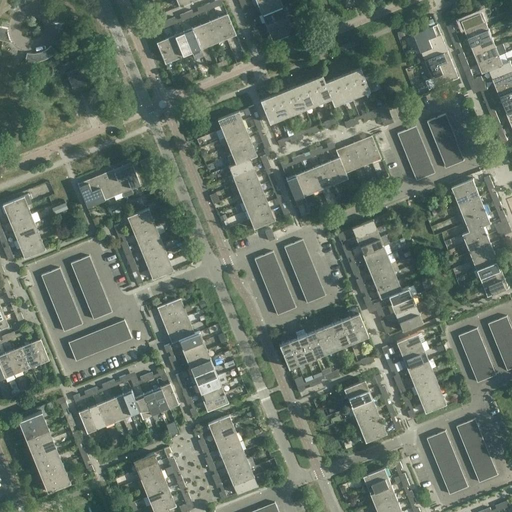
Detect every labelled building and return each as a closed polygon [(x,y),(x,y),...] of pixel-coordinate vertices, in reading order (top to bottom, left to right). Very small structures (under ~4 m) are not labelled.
[(282,6),(279,0),(271,0),(259,5),(262,14),(282,6)] [(248,7),(245,1),(240,3),(242,9),(248,7)] [(212,9),(209,3),(203,5),(205,11),(212,9)] [(205,11),(203,5),(197,8),(199,14),(205,11)] [(285,15),(282,6),(262,14),(266,23),(285,15)] [(194,16),(193,13),(192,10),(186,13),(188,18),(194,16)] [(485,20),(482,12),(483,12),(482,11),(461,19),(461,20),(462,20),(466,28),(485,20)] [(252,18),(250,12),(244,14),(247,20),(252,18)] [(188,18),(186,13),(180,15),(182,21),(188,18)] [(236,34),(227,13),(226,13),(227,14),(218,18),(226,37),(235,34),(235,35),(236,34)] [(289,24),(285,15),(266,23),(269,31),(289,24)] [(177,23),(176,20),(174,17),(168,20),(171,25),(177,23)] [(226,37),(218,18),(210,21),(217,40),(226,37)] [(255,24),(252,18),(247,20),(249,27),(255,24)] [(171,25),(168,20),(162,22),(164,28),(171,25)] [(489,29),(485,20),(466,28),(469,37),(489,29)] [(217,40),(210,21),(201,25),(209,44),(217,40)] [(157,24),(151,27),(153,32),(159,30),(157,24)] [(294,32),(293,32),(292,32),(289,24),(269,31),(273,40),(272,40),(272,41),(294,32)] [(455,30),(452,24),(446,26),(449,32),(455,30)] [(209,44),(201,25),(192,28),(200,48),(209,44)] [(429,39),(440,34),(437,26),(438,25),(437,25),(414,34),(414,35),(415,34),(422,52),(433,47),(429,39)] [(200,48),(192,28),(183,32),(191,51),(200,48)] [(259,36),(257,29),(251,32),(254,38),(259,36)] [(492,38),(489,29),(469,37),(473,46),(492,38)] [(191,51),(183,32),(175,35),(183,55),(191,51)] [(447,52),(440,34),(429,39),(433,47),(422,52),(426,60),(447,52)] [(183,55),(175,35),(166,39),(174,58),(183,55)] [(459,41),(457,35),(451,37),(454,43),(459,41)] [(262,42),(259,36),(254,38),(256,44),(262,42)] [(496,47),(492,38),(473,46),(476,54),(496,47)] [(174,58),(166,39),(158,42),(157,41),(156,42),(165,63),(166,63),(165,62),(174,58)] [(462,47),(459,41),(454,43),(456,49),(462,47)] [(55,53),(57,51),(51,46),(50,46),(48,48),(46,50),(44,51),(43,51),(41,52),(40,53),(38,53),(36,53),(35,54),(33,54),(31,54),(29,54),(27,53),(25,61),(27,61),(29,62),(32,62),(33,62),(36,62),(38,61),(40,61),(42,60),(44,60),(47,59),(49,58),(50,57),(52,55),(54,54),(55,53)] [(499,55),(496,47),(476,54),(480,63),(499,55)] [(444,73),(440,65),(451,60),(447,52),(426,60),(433,78),(444,73)] [(466,59),(464,52),(458,55),(461,61),(466,59)] [(503,64),(499,55),(480,63),(483,72),(482,72),(483,73),(490,70),(503,64)] [(469,65),(466,59),(461,61),(463,67),(469,65)] [(458,78),(452,64),(451,60),(440,65),(444,73),(433,78),(436,86),(435,87),(436,87),(459,78),(459,77),(458,78)] [(511,70),(511,67),(510,62),(511,62),(511,61),(503,64),(490,70),(494,78),(511,70)] [(370,90),(365,78),(360,67),(359,67),(360,68),(351,72),(360,93),(368,90),(369,91),(370,90)] [(66,73),(72,89),(86,83),(79,68),(66,73)] [(473,76),(471,70),(465,72),(468,78),(473,76)] [(511,80),(511,70),(494,78),(497,87),(511,80)] [(360,93),(351,72),(343,75),(351,97),(360,93)] [(330,97),(325,82),(322,74),(321,74),(322,75),(313,79),(322,100),(330,97)] [(351,97),(343,75),(334,79),(342,100),(351,97)] [(484,82),(481,76),(476,78),(478,84),(484,82)] [(322,100),(313,79),(304,82),(313,104),(322,100)] [(334,79),(325,82),(330,97),(334,105),(334,104),(342,100),(334,79)] [(511,91),(511,80),(497,87),(501,96),(511,91)] [(313,104),(304,82),(296,86),(304,107),(313,104)] [(486,88),(484,82),(478,84),(481,91),(486,88)] [(304,107),(296,86),(287,89),(296,111),(304,107)] [(296,111),(287,89),(278,93),(287,114),(296,111)] [(511,101),(511,91),(501,96),(504,104),(511,101)] [(287,114),(278,93),(270,97),(278,118),(287,114)] [(491,100),(488,94),(483,96),(485,102),(491,100)] [(278,118),(270,97),(261,100),(261,99),(260,99),(269,123),(270,122),(270,121),(278,118)] [(493,106),(491,100),(485,102),(488,108),(493,106)] [(256,111),(254,105),(248,107),(251,114),(256,111)] [(393,122),(389,111),(387,105),(376,109),(383,126),(393,122)] [(376,116),(375,113),(374,110),(368,113),(370,118),(376,116)] [(444,110),(425,117),(445,167),(464,159),(444,110)] [(242,120),(238,112),(239,111),(217,119),(218,120),(219,120),(222,128),(242,120)] [(498,117),(495,111),(490,113),(492,119),(498,117)] [(261,123),(258,117),(253,119),(255,125),(261,123)] [(338,123),(336,117),(330,120),(332,125),(338,123)] [(359,123),(358,120),(356,117),(350,120),(353,125),(359,123)] [(500,123),(498,117),(492,119),(495,125),(500,123)] [(245,129),(242,120),(222,128),(226,137),(245,129)] [(332,125),(330,120),(324,122),(326,128),(332,125)] [(415,122),(396,129),(416,178),(434,171),(415,122)] [(263,129),(261,123),(255,125),(258,131),(263,129)] [(321,130),(318,124),(312,127),(315,132),(321,130)] [(315,132),(312,127),(306,129),(308,135),(315,132)] [(505,134),(503,128),(497,131),(499,137),(505,134)] [(249,138),(245,129),(226,137),(229,146),(249,138)] [(303,137),(301,131),(295,134),(297,139),(303,137)] [(268,140),(265,134),(260,136),(262,142),(268,140)] [(297,139),(295,134),(289,136),(291,142),(297,139)] [(508,141),(505,134),(499,137),(502,143),(508,141)] [(381,158),(372,135),(371,135),(371,136),(363,140),(371,161),(380,158),(380,159),(381,158)] [(252,146),(249,138),(229,146),(233,154),(252,146)] [(286,144),(285,141),(283,139),(277,141),(280,147),(286,144)] [(270,146),(268,141),(268,140),(262,142),(265,148),(270,146)] [(371,161),(363,140),(354,143),(363,165),(371,161)] [(335,147),(333,142),(327,144),(329,150),(335,147)] [(363,165),(354,143),(345,147),(354,168),(363,165)] [(226,148),(232,163),(235,162),(229,146),(226,148)] [(257,155),(257,154),(256,155),(252,146),(233,154),(236,163),(237,164),(249,159),(257,155)] [(324,152),(322,149),(321,146),(315,149),(317,154),(324,152)] [(354,168),(345,147),(337,150),(336,149),(336,150),(339,157),(340,157),(345,172),(354,168)] [(317,154),(315,149),(309,151),(311,157),(317,154)] [(306,159),(304,153),(292,158),(294,164),(306,159)] [(268,161),(266,155),(260,157),(263,163),(268,161)] [(348,178),(345,172),(340,157),(339,157),(330,161),(338,180),(347,177),(347,178),(348,178)] [(252,167),(249,159),(237,164),(236,163),(228,166),(229,167),(230,167),(233,175),(252,167)] [(289,166),(288,163),(286,160),(280,163),(283,168),(289,166)] [(271,167),(268,161),(263,163),(265,169),(271,167)] [(338,180),(330,161),(322,164),(330,184),(338,180)] [(141,185),(131,162),(130,162),(131,163),(113,170),(118,181),(127,177),(131,188),(139,184),(140,185),(141,185)] [(330,184),(322,164),(313,168),(321,187),(330,184)] [(256,176),(252,167),(233,175),(237,184),(256,176)] [(321,187),(313,168),(304,172),(312,191),(321,187)] [(131,188),(127,177),(118,181),(113,170),(105,174),(113,195),(131,188)] [(275,178),(273,172),(267,174),(270,180),(275,178)] [(312,191),(304,172),(295,175),(303,194),(312,191)] [(113,195),(105,174),(87,181),(92,191),(100,188),(105,198),(113,195)] [(303,194),(295,175),(287,178),(287,177),(286,178),(294,199),(295,199),(295,198),(303,194)] [(492,182),(489,175),(484,178),(486,184),(492,182)] [(259,184),(256,176),(237,184),(240,192),(259,184)] [(278,184),(275,178),(270,180),(272,186),(278,184)] [(476,188),(473,179),(474,179),(473,178),(452,187),(452,188),(453,187),(457,196),(476,188)] [(105,198),(100,188),(92,191),(87,181),(79,184),(78,183),(87,207),(88,206),(88,205),(105,198)] [(494,188),(492,182),(486,184),(489,190),(494,188)] [(263,193),(259,184),(240,192),(244,201),(263,193)] [(480,197),(476,188),(457,196),(460,204),(480,197)] [(282,196),(280,189),(274,192),(277,198),(282,196)] [(267,202),(263,193),(244,201),(247,210),(267,202)] [(499,199),(497,193),(491,195),(493,201),(499,199)] [(27,205),(23,197),(24,196),(24,195),(2,204),(3,205),(4,205),(7,213),(27,205)] [(285,202),(282,196),(277,198),(279,204),(285,202)] [(483,205),(480,197),(460,204),(464,213),(483,205)] [(501,205),(499,199),(493,201),(496,207),(501,205)] [(57,212),(68,208),(65,200),(54,204),(57,212)] [(270,211),(267,202),(247,210),(251,218),(270,211)] [(30,214),(27,205),(7,213),(11,222),(30,214)] [(487,214),(483,205),(464,213),(467,222),(487,214)] [(289,213),(287,207),(281,209),(284,215),(289,213)] [(151,217),(148,209),(149,209),(149,208),(127,216),(128,217),(129,217),(132,225),(151,217)] [(506,216),(504,210),(498,213),(501,219),(506,216)] [(275,219),(274,219),(270,211),(251,218),(254,227),(253,227),(254,228),(275,219)] [(34,223),(30,214),(11,222),(14,230),(34,223)] [(492,223),(491,222),(490,223),(487,214),(467,222),(471,230),(471,231),(484,226),(492,223)] [(155,226),(151,217),(132,225),(136,234),(155,226)] [(376,229),(372,220),(373,220),(373,219),(352,228),(353,228),(356,236),(376,229)] [(503,228),(500,222),(495,224),(497,231),(503,228)] [(37,231),(34,223),(14,230),(18,239),(37,231)] [(122,229),(119,223),(113,225),(116,232),(122,229)] [(158,235),(155,226),(136,234),(139,243),(158,235)] [(487,235),(484,226),(471,231),(471,230),(463,234),(464,234),(468,242),(487,235)] [(505,234),(503,228),(497,231),(500,237),(505,234)] [(124,235),(122,229),(116,232),(118,238),(124,235)] [(275,238),(273,233),(271,229),(265,231),(269,241),(275,238)] [(379,237),(376,229),(356,236),(360,245),(379,237)] [(41,240),(37,231),(18,239),(21,248),(41,240)] [(345,238),(343,232),(337,234),(339,240),(345,238)] [(162,244),(158,235),(139,243),(143,251),(162,244)] [(491,243),(487,235),(468,242),(471,251),(491,243)] [(383,246),(379,237),(360,245),(363,254),(383,246)] [(303,238),(284,246),(307,302),(326,295),(303,238)] [(45,249),(45,248),(44,248),(41,240),(21,248),(25,256),(24,257),(24,258),(45,249)] [(510,246),(507,240),(502,242),(504,248),(510,246)] [(129,247),(126,241),(121,243),(123,249),(129,247)] [(350,249),(347,243),(342,245),(344,252),(350,249)] [(494,252),(491,243),(471,251),(475,260),(494,252)] [(165,252),(162,244),(143,251),(146,260),(165,252)] [(11,252),(9,246),(3,248),(6,254),(11,252)] [(386,255),(383,246),(363,254),(367,263),(386,255)] [(131,253),(129,247),(123,249),(125,255),(131,253)] [(352,255),(350,249),(344,252),(347,258),(352,255)] [(274,250),(256,257),(277,314),(296,307),(274,250)] [(14,258),(11,252),(6,254),(8,260),(14,258)] [(169,261),(165,252),(146,260),(150,269),(169,261)] [(498,261),(494,252),(475,260),(478,269),(498,261)] [(89,254),(71,261),(93,316),(112,309),(89,254)] [(390,263),(386,255),(367,263),(370,271),(390,263)] [(136,264),(133,258),(128,260),(130,266),(136,264)] [(173,270),(173,269),(172,269),(169,261),(150,269),(153,277),(152,277),(152,278),(173,270)] [(357,267),(354,261),(349,263),(351,269),(357,267)] [(501,269),(498,261),(478,269),(482,277),(501,269)] [(393,272),(390,263),(370,271),(374,280),(393,272)] [(138,270),(136,264),(130,266),(133,272),(138,270)] [(59,266),(41,273),(63,329),(82,321),(59,266)] [(359,273),(357,267),(351,269),(354,275),(359,273)] [(505,278),(501,269),(482,277),(485,286),(505,278)] [(397,281),(393,272),(374,280),(378,289),(397,281)] [(143,282),(140,275),(135,278),(137,284),(143,282)] [(9,284),(7,278),(6,278),(1,280),(3,286),(9,284)] [(364,284),(361,278),(356,280),(358,286),(364,284)] [(510,287),(509,287),(509,286),(508,287),(505,278),(485,286),(489,294),(488,295),(488,296),(510,287)] [(388,294),(400,289),(397,281),(378,289),(381,297),(380,297),(380,298),(388,295),(388,294)] [(11,290),(9,284),(3,286),(6,292),(11,290)] [(366,290),(364,284),(358,286),(361,292),(366,290)] [(411,296),(408,287),(409,287),(408,286),(400,289),(388,294),(388,295),(392,304),(411,296)] [(16,301),(14,295),(8,297),(11,303),(16,301)] [(371,302),(368,295),(363,298),(365,304),(371,302)] [(415,304),(411,296),(392,304),(395,312),(415,304)] [(183,307),(180,299),(181,299),(180,298),(157,307),(157,308),(158,308),(162,316),(183,307)] [(19,307),(16,301),(11,303),(13,310),(19,307)] [(382,308),(379,302),(373,304),(376,310),(382,308)] [(418,313),(415,304),(395,312),(399,321),(418,313)] [(165,325),(187,316),(183,307),(162,316),(165,325)] [(384,314),(382,308),(376,310),(378,316),(384,314)] [(368,335),(359,312),(358,312),(358,313),(350,317),(358,338),(367,335),(367,336),(368,335)] [(23,319),(21,313),(15,315),(18,321),(23,319)] [(423,322),(423,321),(422,322),(418,313),(399,321),(402,329),(401,330),(402,331),(423,322)] [(511,327),(507,314),(488,321),(507,368),(511,365),(511,327)] [(0,328),(9,325),(8,325),(8,324),(7,325),(4,316),(0,317),(0,328)] [(190,325),(187,316),(165,325),(169,333),(190,325)] [(358,338),(350,317),(341,320),(350,342),(358,338)] [(124,318),(68,341),(75,359),(131,336),(124,318)] [(389,325),(386,319),(381,321),(383,327),(389,325)] [(350,342),(341,320),(332,324),(341,345),(350,342)] [(33,330),(32,327),(31,324),(25,327),(27,332),(33,330)] [(201,329),(203,336),(221,331),(219,324),(201,329)] [(341,345),(332,324),(323,327),(332,349),(341,345)] [(194,334),(194,333),(190,325),(169,333),(172,342),(171,342),(172,343),(179,340),(194,334)] [(391,331),(389,325),(383,327),(386,334),(391,331)] [(478,326),(459,334),(478,380),(497,373),(478,326)] [(27,332),(25,327),(19,329),(21,335),(27,332)] [(332,349),(323,327),(315,331),(323,352),(332,349)] [(202,341),(199,332),(200,332),(200,331),(194,333),(194,334),(179,340),(183,349),(202,341)] [(323,352),(315,331),(306,334),(315,356),(323,352)] [(16,337),(14,332),(8,334),(10,340),(16,337)] [(420,342),(417,334),(418,334),(417,333),(396,341),(396,342),(397,342),(401,350),(420,342)] [(10,340),(8,334),(1,336),(4,342),(10,340)] [(315,356),(306,334),(297,338),(306,359),(315,356)] [(49,359),(40,338),(39,338),(40,339),(31,343),(39,362),(48,359),(48,360),(49,359)] [(306,359),(297,338),(289,341),(297,363),(306,359)] [(206,349),(202,341),(183,349),(186,357),(206,349)] [(297,363),(289,341),(280,345),(280,344),(279,344),(288,367),(289,367),(289,366),(297,363)] [(424,351),(420,342),(401,350),(404,359),(424,351)] [(39,362),(31,343),(23,346),(31,366),(39,362)] [(172,350),(169,344),(164,346),(166,352),(172,350)] [(31,366),(23,346),(14,350),(22,369),(31,366)] [(390,352),(387,346),(381,348),(384,354),(390,352)] [(209,358),(206,349),(186,357),(190,366),(209,358)] [(22,369),(14,350),(5,353),(13,373),(22,369)] [(427,360),(424,351),(404,359),(408,368),(427,360)] [(13,373),(5,353),(0,355),(0,365),(4,376),(13,373)] [(176,361),(174,355),(168,358),(171,364),(176,361)] [(375,361),(372,355),(366,358),(368,363),(375,361)] [(394,363),(392,357),(386,359),(389,365),(394,363)] [(213,367),(209,358),(190,366),(194,375),(213,367)] [(368,363),(366,358),(360,360),(362,366),(368,363)] [(431,368),(427,360),(408,368),(411,376),(431,368)] [(179,368),(176,361),(171,364),(173,370),(179,368)] [(357,368),(356,365),(355,362),(349,365),(351,370),(357,368)] [(397,369),(394,363),(389,365),(391,371),(397,369)] [(351,370),(349,365),(343,367),(345,373),(351,370)] [(216,375),(213,367),(194,375),(197,383),(216,375)] [(165,373),(163,368),(157,370),(159,376),(165,373)] [(434,377),(431,368),(411,376),(415,385),(434,377)] [(340,375),(339,372),(337,369),(331,372),(334,377),(340,375)] [(154,378),(153,375),(152,372),(146,375),(148,380),(154,378)] [(334,377),(331,372),(325,374),(327,380),(334,377)] [(183,379),(181,373),(175,375),(178,381),(183,379)] [(382,380),(380,374),(374,376),(377,382),(382,380)] [(401,381),(399,374),(393,377),(396,383),(401,381)] [(127,380),(125,375),(119,377),(121,383),(127,380)] [(148,380),(146,375),(140,377),(142,383),(148,380)] [(220,384),(216,375),(197,383),(201,392),(220,384)] [(322,382),(321,380),(320,376),(314,379),(316,384),(322,382)] [(438,386),(434,377),(415,385),(418,394),(438,386)] [(139,384),(138,381),(137,378),(131,381),(133,386),(139,384)] [(186,385),(183,379),(178,381),(180,387),(186,385)] [(316,384),(314,379),(308,381),(310,387),(316,384)] [(116,385),(115,382),(114,380),(108,382),(110,388),(116,385)] [(368,389),(364,381),(365,380),(343,388),(344,389),(345,389),(348,397),(368,389)] [(404,387),(401,381),(396,383),(398,389),(404,387)] [(110,388),(108,382),(102,384),(104,390),(110,388)] [(178,403),(173,390),(170,382),(169,382),(169,383),(161,387),(169,406),(177,403),(177,404),(178,403)] [(305,389),(304,386),(303,383),(296,386),(299,391),(305,389)] [(223,393),(220,384),(201,392),(204,401),(223,393)] [(387,392),(384,385),(379,388),(381,394),(387,392)] [(441,395),(438,386),(418,394),(422,403),(441,395)] [(99,392),(97,389),(96,387),(90,389),(92,395),(99,392)] [(169,406),(161,387),(152,390),(160,410),(169,406)] [(92,395),(90,389),(84,392),(86,397),(92,395)] [(139,410),(134,398),(135,397),(132,389),(131,390),(131,391),(123,394),(131,414),(139,410)] [(371,398),(368,389),(348,397),(352,406),(371,398)] [(160,410),(152,390),(143,394),(151,413),(160,410)] [(190,396),(188,390),(182,392),(185,399),(190,396)] [(389,398),(387,392),(381,394),(384,400),(389,398)] [(408,398),(406,392),(400,394),(403,400),(408,398)] [(228,402),(228,401),(227,401),(223,393),(204,401),(208,409),(207,410),(228,402)] [(81,399),(80,396),(79,394),(73,396),(75,402),(81,399)] [(131,414),(123,394),(114,398),(122,417),(131,414)] [(151,413),(143,394),(135,397),(134,398),(139,410),(142,418),(143,418),(143,417),(151,413)] [(446,404),(446,403),(445,403),(441,395),(422,403),(425,411),(424,411),(425,412),(446,404)] [(193,402),(190,396),(185,399),(187,405),(193,402)] [(66,401),(64,397),(54,400),(56,405),(60,404),(66,401)] [(122,417),(114,398),(105,401),(113,421),(122,417)] [(375,407),(371,398),(352,406),(355,415),(375,407)] [(411,404),(408,398),(403,400),(405,406),(411,404)] [(66,401),(60,404),(63,410),(68,408),(66,401)] [(113,421),(105,401),(97,405),(105,424),(113,421)] [(394,409),(391,403),(386,405),(388,411),(394,409)] [(105,424),(97,405),(88,408),(96,428),(105,424)] [(378,415),(375,407),(355,415),(359,423),(378,415)] [(96,428),(88,408),(79,412),(79,411),(78,411),(87,432),(88,432),(87,431),(96,428)] [(198,414),(195,408),(190,410),(192,416),(198,414)] [(396,415),(394,409),(388,411),(391,417),(396,415)] [(415,416),(413,409),(407,412),(410,418),(415,416)] [(44,420),(41,412),(42,412),(42,411),(18,420),(19,421),(20,421),(23,429),(44,420)] [(73,419),(70,413),(65,415),(67,421),(73,419)] [(232,424),(228,416),(229,415),(229,414),(208,423),(208,424),(209,423),(212,432),(232,424)] [(382,424),(378,415),(359,423),(362,432),(382,424)] [(476,417),(458,424),(481,481),(499,473),(476,417)] [(75,425),(73,419),(67,421),(70,427),(75,425)] [(27,438),(48,429),(44,420),(23,429),(27,438)] [(401,426),(399,422),(399,420),(393,423),(395,429),(401,426)] [(235,433),(232,424),(212,432),(216,441),(235,433)] [(387,433),(386,432),(385,432),(382,424),(362,432),(366,440),(365,441),(365,442),(387,433)] [(201,433),(199,427),(193,429),(196,436),(201,433)] [(51,438),(48,429),(27,438),(30,447),(51,438)] [(446,429),(427,437),(450,493),(469,486),(446,429)] [(80,436),(78,431),(77,430),(72,432),(74,439),(80,436)] [(239,442),(235,433),(216,441),(219,449),(239,442)] [(82,442),(80,436),(74,439),(77,445),(82,442)] [(55,447),(51,438),(30,447),(34,455),(55,447)] [(206,445),(203,438),(198,441),(200,447),(206,445)] [(242,450),(239,442),(219,449),(223,458),(242,450)] [(208,451),(206,445),(200,447),(203,453),(208,451)] [(172,452),(169,446),(164,449),(166,455),(172,452)] [(58,455),(55,447),(34,455),(37,464),(58,455)] [(87,454),(85,448),(79,450),(81,456),(87,454)] [(246,459),(242,450),(223,458),(226,467),(246,459)] [(157,461),(153,453),(154,453),(154,452),(133,460),(133,461),(134,461),(138,469),(157,461)] [(89,460),(87,454),(81,456),(84,462),(89,460)] [(62,464),(58,455),(37,464),(41,473),(62,464)] [(213,462),(210,456),(205,458),(207,464),(213,462)] [(176,464),(174,458),(168,460),(171,466),(176,464)] [(250,468),(246,459),(226,467),(230,475),(250,468)] [(160,470),(157,461),(138,469),(141,478),(160,470)] [(215,468),(213,462),(207,464),(210,470),(215,468)] [(403,468),(400,462),(395,464),(397,470),(403,468)] [(66,473),(62,464),(41,473),(44,481),(66,473)] [(179,470),(176,464),(171,466),(173,472),(179,470)] [(94,471),(92,465),(86,467),(89,473),(94,471)] [(388,477),(385,468),(386,468),(385,467),(364,476),(364,477),(365,476),(369,485),(388,477)] [(253,476),(250,468),(230,475),(234,484),(253,476)] [(164,479),(160,470),(141,478),(145,487),(164,479)] [(47,491),(70,482),(70,481),(69,481),(66,473),(44,481),(48,490),(47,490),(47,491)] [(220,479),(217,473),(212,476),(214,482),(220,479)] [(407,479),(405,473),(399,475),(402,481),(407,479)] [(183,481),(181,475),(175,477),(178,483),(183,481)] [(258,485),(257,484),(256,485),(253,476),(234,484),(237,493),(236,493),(236,494),(258,485)] [(392,486),(388,477),(369,485),(372,493),(392,486)] [(168,488),(164,479),(145,487),(148,495),(168,488)] [(222,486),(220,479),(214,482),(217,488),(222,486)] [(410,485),(407,479),(402,481),(404,487),(410,485)] [(186,487),(183,481),(178,483),(180,490),(186,487)] [(395,494),(392,486),(372,493),(376,502),(395,494)] [(171,496),(168,488),(148,495),(152,504),(171,496)] [(414,497),(412,490),(406,493),(409,499),(414,497)] [(227,497),(224,491),(219,493),(221,499),(227,497)] [(190,499),(188,492),(182,495),(185,501),(190,499)] [(399,503),(395,494),(376,502),(379,511),(399,503)] [(176,505),(176,504),(175,505),(171,496),(152,504),(154,511),(158,511),(168,508),(176,505)] [(417,503),(414,497),(409,499),(411,505),(417,503)] [(510,506),(508,500),(502,503),(504,508),(510,506)] [(248,511),(279,511),(275,501),(248,511)] [(401,511),(402,511),(399,503),(379,511),(401,511)] [(504,508),(502,503),(495,505),(498,511),(504,508)]
